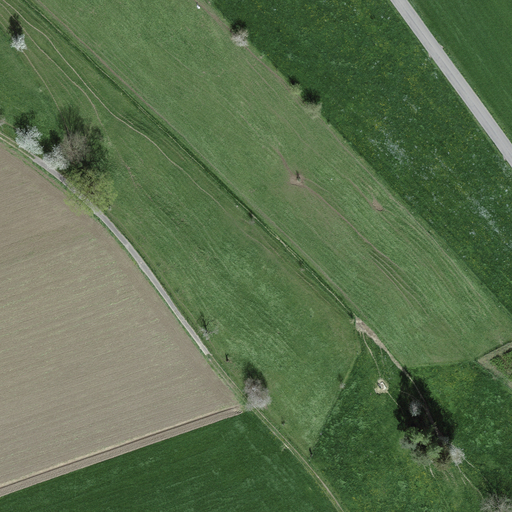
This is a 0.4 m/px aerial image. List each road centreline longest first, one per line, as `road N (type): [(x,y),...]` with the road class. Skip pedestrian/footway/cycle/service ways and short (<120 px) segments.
road 1 (track): [(0,135),(107,221),(340,511)]
road 2 (unclassified): [(511,157),(398,0)]
road 3 (track): [(497,511),(426,405)]
